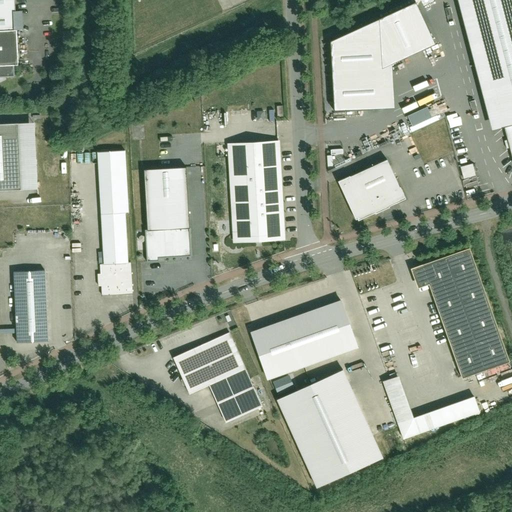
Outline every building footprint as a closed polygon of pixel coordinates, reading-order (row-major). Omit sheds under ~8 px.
[(0,0),(0,77),(13,77),(13,65),(17,65),(16,31),(14,0),(0,0)] [(511,0),(460,0),(493,129),(505,126),(511,152),(511,0)] [(436,49),(417,9),(332,48),(335,116),(395,113),(393,71),(436,49)] [(427,107),(406,115),(411,126),(431,119),(427,107)] [(220,125),(251,124),(250,110),(219,112),(220,125)] [(33,123),(19,124),(22,190),(36,189),(33,123)] [(0,124),(0,190),(19,190),(16,124),(0,124)] [(281,143),(227,145),(232,244),(286,241),(281,143)] [(98,152),(100,214),(125,213),(128,213),(126,151),(98,152)] [(383,159),(340,180),(359,220),(402,199),(383,159)] [(471,164),(460,167),(463,178),(475,175),(471,164)] [(187,172),(144,174),(148,263),(158,263),(158,259),(191,257),(187,172)] [(127,262),(125,213),(100,214),(102,262),(97,262),(99,296),(133,295),(131,262),(127,262)] [(429,280),(462,377),(511,361),(471,244),(412,264),(419,283),(429,280)] [(48,344),(46,273),(13,274),(15,345),(48,344)] [(358,353),(342,308),(254,339),(270,384),(358,353)] [(231,337),(173,362),(190,399),(210,390),(227,429),(265,412),(231,337)] [(383,463),(344,377),(279,406),(318,493),(383,463)] [(399,379),(381,385),(402,442),(481,414),(475,396),(414,417),(399,379)]
